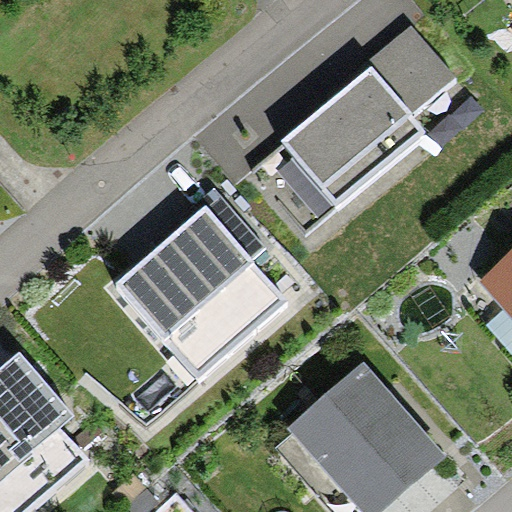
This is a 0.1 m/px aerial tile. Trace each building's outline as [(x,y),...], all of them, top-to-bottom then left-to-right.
[(418,142),(369,82),(282,152),(331,212),(418,142)] [(285,306),(205,215),(116,293),(196,384),(285,306)] [(511,263),(486,286),(511,316),(511,263)] [(375,511),(435,461),(364,379),(297,437),(361,511),(375,511)] [(0,425),(0,511),(37,511),(90,469),(52,424),(20,450),(0,425)]
